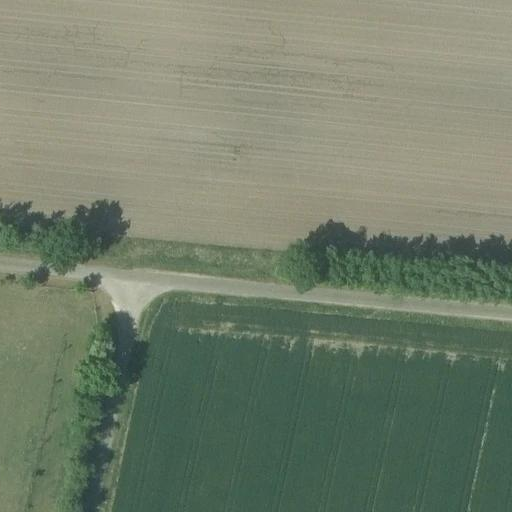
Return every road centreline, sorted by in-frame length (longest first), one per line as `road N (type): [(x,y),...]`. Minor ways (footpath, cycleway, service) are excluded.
road 1 (unclassified): [(139,287),(511,320)]
road 2 (unclassified): [(92,511),(139,287)]
road 3 (unclassified): [(139,287),(0,272)]
